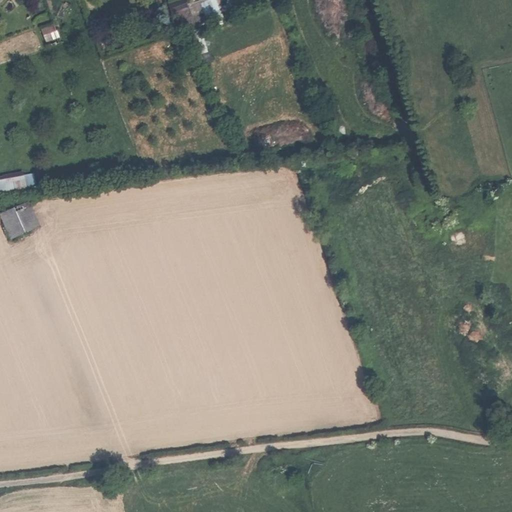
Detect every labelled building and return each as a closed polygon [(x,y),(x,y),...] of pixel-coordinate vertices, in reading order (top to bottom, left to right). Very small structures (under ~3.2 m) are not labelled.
[(204,4),(196,7),(198,14),(207,11),(204,4)] [(207,11),(198,14),(201,24),(210,21),(207,11)] [(0,173),(0,189),(22,186),(20,175),(19,170),(0,173)] [(29,202),(15,208),(24,230),(38,224),(29,202)] [(0,213),(0,215),(8,236),(24,230),(15,208),(0,213)] [(472,242),(464,228),(446,238),(453,252),(472,242)]
